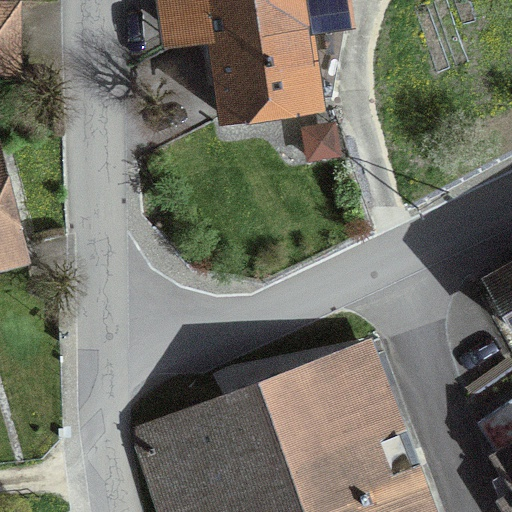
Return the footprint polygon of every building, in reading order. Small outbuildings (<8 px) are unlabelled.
[(329,95),(324,57),(310,59),(305,24),(345,18),(342,0),(165,0),(170,30),(211,24),(225,114),(316,102),(315,97),(329,95)] [(0,66),(12,67),(11,7),(0,6),(0,66)] [(0,252),(15,249),(0,187),(0,252)] [(511,263),(493,275),(511,309),(511,263)] [(251,474),(285,461),(303,511),(425,511),(364,341),(222,391),(223,395),(251,474)] [(251,474),(223,395),(133,428),(162,511),(303,511),(285,461),(251,474)] [(511,397),(475,423),(494,452),(511,441),(511,397)] [(511,511),(511,441),(494,452),(511,480),(511,488),(497,498),(505,511),(511,511)]
